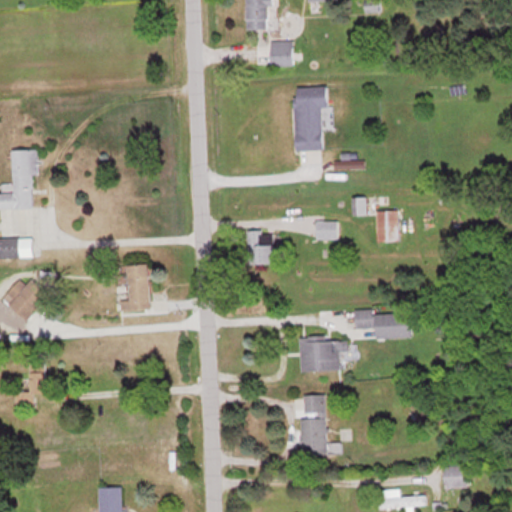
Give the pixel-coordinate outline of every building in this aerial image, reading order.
[(271,0),(247,0),(247,28),(272,28),(271,0)] [(294,64),(294,40),(271,40),(271,64),(294,64)] [(296,148),(326,148),(325,85),(295,85),(296,148)] [(0,205),(33,206),(33,173),(38,173),(38,147),(13,147),(14,191),(0,191),(0,205)] [(366,213),(366,196),(352,196),(352,213),(366,213)] [(398,240),(398,208),(377,208),(377,240),(398,240)] [(338,219),(316,219),(316,237),(337,238),(338,219)] [(247,261),(274,261),(274,228),(247,228),(247,261)] [(33,236),(0,235),(0,255),(33,255),(33,236)] [(148,262),(125,263),(126,273),(116,273),(117,285),(126,285),(126,298),(120,298),(120,309),(151,307),(148,262)] [(3,298),(29,318),(49,292),(30,277),(26,282),(19,276),(3,298)] [(411,309),(355,311),(355,326),(376,325),(376,337),(412,335),(411,309)] [(300,369),(340,369),(340,349),(348,349),(348,336),(299,336),(300,369)] [(45,371),(31,372),(32,390),(15,391),(16,405),(34,404),(33,391),(46,390),(45,371)] [(301,393),(302,453),(326,453),(325,393),(301,393)] [(466,465),(444,465),(444,485),(466,485),(466,465)] [(100,485),(100,511),(121,511),(122,485),(100,485)] [(378,489),(380,507),(406,505),(406,511),(415,511),(414,504),(426,503),(425,493),(400,496),(399,487),(378,489)]
